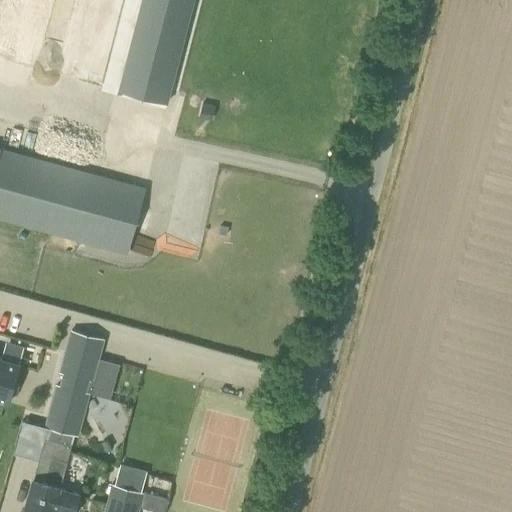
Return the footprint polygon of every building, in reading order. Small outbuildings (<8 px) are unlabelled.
[(142,0),(118,94),(165,106),(192,0),(142,0)] [(0,218),(126,254),(133,230),(139,210),(145,187),(139,185),(49,160),(0,146),(0,218)] [(92,381),(103,338),(71,330),(60,373),(61,374),(61,373),(64,373),(60,387),(58,386),(58,385),(57,385),(56,388),(45,427),(77,436),(81,422),(70,419),(77,391),(88,394),(88,393),(84,392),(88,380),(92,381)] [(0,401),(8,404),(19,364),(0,358),(0,401)] [(59,488),(71,447),(44,439),(33,479),(32,478),(24,510),(30,511),(52,511),(54,510),(62,511),(74,511),(75,510),(78,510),(80,501),(78,500),(79,495),(60,489),(60,488),(59,488)] [(137,511),(143,492),(112,484),(103,511),(137,511)]
